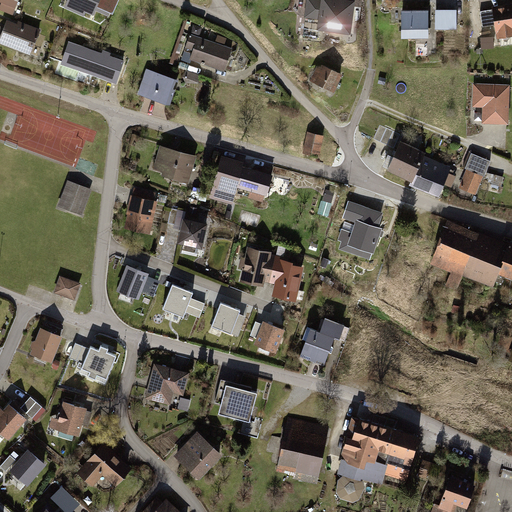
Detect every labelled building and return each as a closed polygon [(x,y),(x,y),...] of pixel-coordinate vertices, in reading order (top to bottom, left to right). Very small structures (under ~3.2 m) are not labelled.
[(19,0),(0,0),(0,2),(2,3),(0,6),(0,9),(13,16),(19,0)] [(68,0),(65,9),(85,17),(87,13),(95,16),(97,12),(109,17),(110,13),(113,14),(119,0),(68,0)] [(351,31),(354,0),(308,0),(307,16),(320,17),(319,28),(351,31)] [(498,8),(482,10),(484,26),(501,23),(503,37),(511,35),(511,2),(497,5),(498,8)] [(403,8),(403,35),(428,35),(428,8),(403,8)] [(437,9),(437,27),(458,27),(457,8),(437,9)] [(40,33),(7,21),(0,39),(0,44),(32,57),(40,33)] [(226,73),(235,50),(191,34),(186,49),(194,52),(191,60),(226,73)] [(119,84),(127,62),(110,56),(111,53),(103,50),(102,54),(69,42),(62,64),(119,84)] [(341,72),(323,64),(315,82),(333,90),(341,72)] [(178,83),(146,71),(137,95),(169,107),(178,83)] [(511,84),(479,85),(480,107),(489,107),(489,124),(511,123),(511,84)] [(324,136),(307,133),(303,153),(320,157),(324,136)] [(438,153),(409,141),(397,169),(424,181),(423,185),(449,195),(460,168),(436,158),(438,153)] [(201,156),(163,146),(157,167),(169,171),(167,176),(194,182),(201,156)] [(252,162),(227,156),(216,198),(238,204),(241,192),(246,193),(247,189),(275,196),(280,173),(251,166),(252,162)] [(489,177),(471,171),(465,189),(483,195),(489,177)] [(94,189),(70,180),(60,206),(84,214),(94,189)] [(161,193),(135,188),(128,228),(154,233),(161,193)] [(341,230),(337,241),(373,253),(381,231),(377,230),(382,214),(350,202),(344,219),(356,223),(352,234),(341,230)] [(210,224),(184,219),(179,245),(205,250),(210,224)] [(511,241),(451,221),(436,267),(453,273),(448,287),(462,291),(467,277),(503,288),(507,276),(511,277),(511,241)] [(275,254),(253,250),(251,260),(243,258),(238,278),(270,286),(271,281),(282,284),(279,294),(301,299),(309,267),(274,259),(275,254)] [(128,267),(119,291),(139,299),(148,275),(128,267)] [(85,283),(62,275),(56,292),(79,300),(85,283)] [(152,276),(145,293),(155,297),(161,280),(152,276)] [(193,294),(173,287),(164,311),(184,318),(193,294)] [(240,312),(221,305),(212,327),(231,335),(240,312)] [(321,331),(312,328),(301,358),(324,366),(334,339),(341,342),(346,328),(325,320),(321,331)] [(285,331),(264,323),(255,345),(276,354),(285,331)] [(61,338),(41,330),(31,355),(51,363),(61,338)] [(91,348),(82,370),(90,373),(88,378),(96,381),(98,377),(107,381),(117,359),(107,355),(108,352),(102,349),(100,352),(91,348)] [(194,372),(158,362),(148,398),(175,405),(178,393),(188,396),(194,372)] [(259,389),(228,381),(220,410),(251,418),(259,389)] [(31,398),(21,409),(33,418),(42,408),(31,398)] [(85,410),(64,404),(57,431),(78,437),(85,410)] [(10,406),(0,416),(0,432),(8,439),(25,420),(10,406)] [(425,437),(351,416),(340,455),(345,456),(340,474),(379,484),(382,475),(421,486),(424,475),(437,479),(441,465),(419,458),(425,437)] [(330,426),(288,418),(278,469),(298,472),(296,480),(319,485),(330,426)] [(202,430),(179,456),(206,480),(229,455),(202,430)] [(107,444),(82,473),(98,487),(107,478),(121,490),(138,471),(107,444)] [(47,466),(29,450),(10,471),(28,487),(47,466)] [(468,510),(475,487),(451,479),(441,507),(437,506),(434,511),(455,511),(457,507),(468,510)] [(185,511),(171,500),(167,504),(159,497),(145,511),(185,511)]
